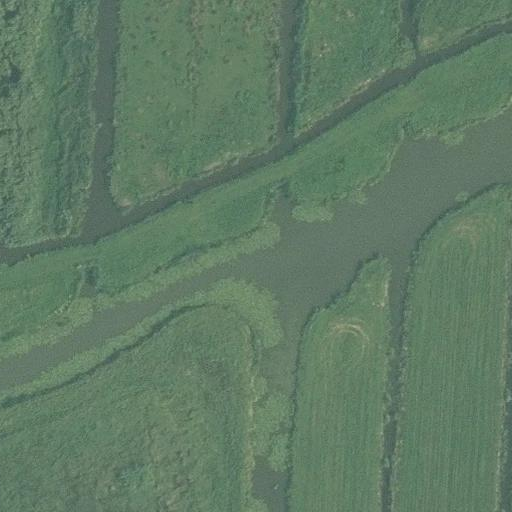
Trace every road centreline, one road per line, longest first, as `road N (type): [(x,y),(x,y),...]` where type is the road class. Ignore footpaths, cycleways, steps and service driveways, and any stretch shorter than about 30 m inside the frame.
road 1 (track): [(0,267),(115,239),(213,203),(417,100),(511,67)]
road 2 (track): [(235,511),(228,414),(201,372),(177,357),(154,359),(0,427)]
